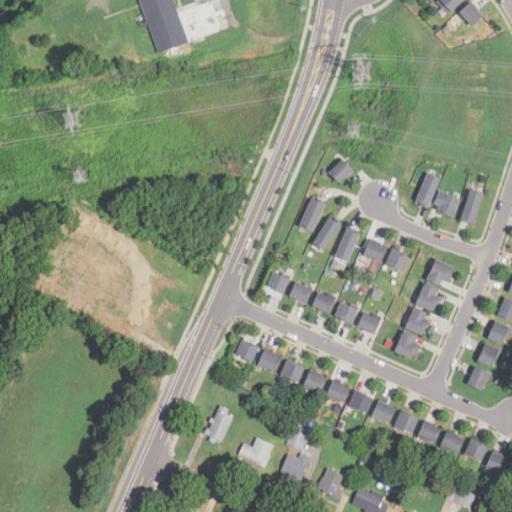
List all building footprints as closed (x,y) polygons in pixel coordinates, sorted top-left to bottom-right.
[(139,0),(158,52),(232,26),(222,0),(206,0),(176,11),(171,0),(139,0)] [(439,0),(438,1),(449,15),(465,0),(439,0)] [(459,13),(472,28),(484,18),(472,3),(459,13)] [(354,169),(343,158),(330,171),(341,182),(354,169)] [(429,206),(441,177),(428,171),(416,201),(429,206)] [(461,219),(475,224),(485,193),(471,189),(461,219)] [(461,199),(442,190),(434,207),(453,216),(461,199)] [(301,226),(314,231),(325,202),(311,197),(301,226)] [(326,249),(341,223),(329,216),(314,242),(326,249)] [(334,255),(348,262),(362,233),(349,226),(334,255)] [(381,262),(388,247),(371,239),(364,254),(381,262)] [(410,255),(392,249),(386,263),(404,270),(410,255)] [(428,278),(446,286),(455,267),(437,258),(428,278)] [(267,285),(284,293),(291,279),(274,270),(267,285)] [(290,295),(306,303),(313,289),(297,281),(290,295)] [(416,302),(434,311),(444,292),(426,282),(416,302)] [(149,322),(158,301),(131,290),(117,324),(96,315),(92,324),(126,339),(136,317),(149,322)] [(337,300),(320,291),(312,305),(329,314),(337,300)] [(511,321),(511,299),(506,297),(498,315),(511,321)] [(335,316),(353,324),(360,309),(341,301),(335,316)] [(405,327),(423,335),(432,316),(415,308),(405,327)] [(358,327),(376,334),(382,319),(364,312),(358,327)] [(503,344),(511,327),(496,321),(488,338),(503,344)] [(422,339),(405,330),(395,350),(411,359),(422,339)] [(260,346),(242,339),(235,354),(254,361),(260,346)] [(492,367),(501,351),(486,343),(478,360),(492,367)] [(276,372),(283,357),(265,349),(258,364),(276,372)] [(281,376),(300,381),(305,366),(286,360),(281,376)] [(491,372),(475,366),(468,384),(483,390),(491,372)] [(328,377),(310,370),(304,385),(323,392),(328,377)] [(351,387),(333,380),(327,395),(345,402),(351,387)] [(350,406),(368,412),(373,397),(355,391),(350,406)] [(396,408),(379,401),(373,416),(390,423),(396,408)] [(235,415),(218,407),(204,436),(221,444),(235,415)] [(420,419),(403,410),(395,425),(412,433),(420,419)] [(418,436),(436,443),(442,428),(424,421),(418,436)] [(299,483),(313,454),(301,448),(310,429),(296,422),(285,446),(290,449),(279,473),(299,483)] [(465,439),(447,431),(441,447),(459,454),(465,439)] [(244,443),(238,456),(263,467),(274,445),(257,437),(253,447),(244,443)] [(465,455),(483,461),(488,445),(470,439),(465,455)] [(486,467),(504,474),(510,458),(492,452),(486,467)] [(337,498),(347,478),(328,468),(318,488),(337,498)] [(447,497),(471,509),(477,497),(453,485),(447,497)] [(380,511),(386,498),(359,487),(351,506),(365,511),(380,511)]
